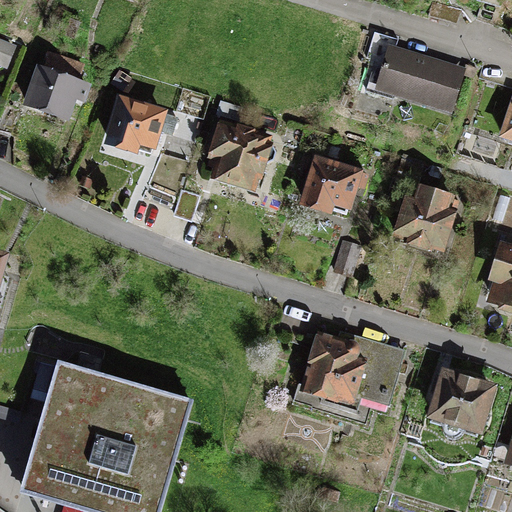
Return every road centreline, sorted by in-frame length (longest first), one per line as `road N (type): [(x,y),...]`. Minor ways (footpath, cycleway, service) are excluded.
road 1 (residential): [(0,175),(213,272),(511,368)]
road 2 (residential): [(511,58),(320,0)]
